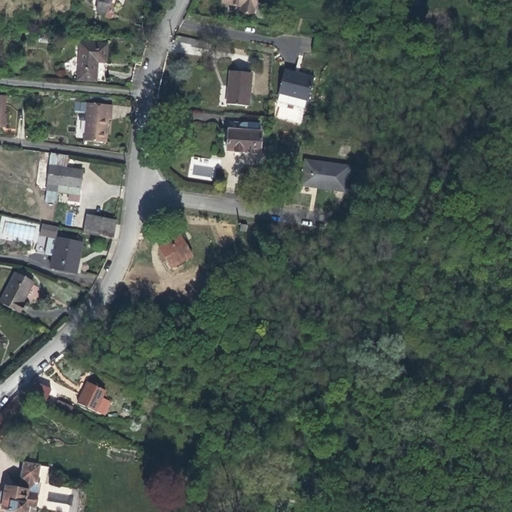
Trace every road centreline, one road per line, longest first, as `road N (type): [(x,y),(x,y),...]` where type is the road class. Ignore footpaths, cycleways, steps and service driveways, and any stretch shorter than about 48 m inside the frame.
road 1 (unclassified): [(0,395),(113,277),(136,193)]
road 2 (track): [(511,273),(493,233),(490,153),(511,73)]
road 3 (residential): [(307,217),(136,193)]
road 4 (unclassified): [(139,164),(142,93),(181,0)]
road 5 (residential): [(139,164),(0,143)]
